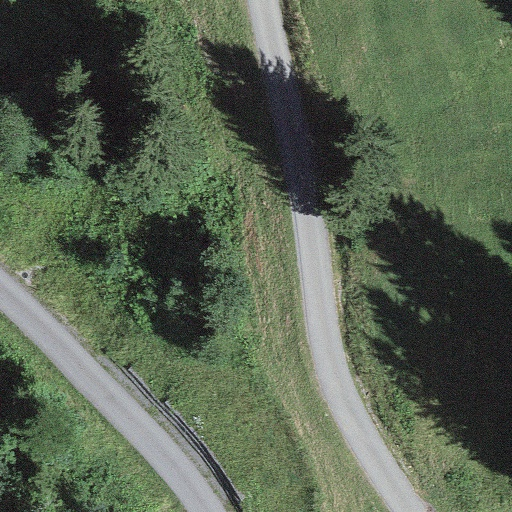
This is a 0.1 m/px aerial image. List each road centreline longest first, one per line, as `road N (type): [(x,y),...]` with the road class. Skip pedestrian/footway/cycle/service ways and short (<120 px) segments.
road 1 (track): [(261,0),(336,388),(409,511)]
road 2 (track): [(204,511),(82,366),(0,286)]
